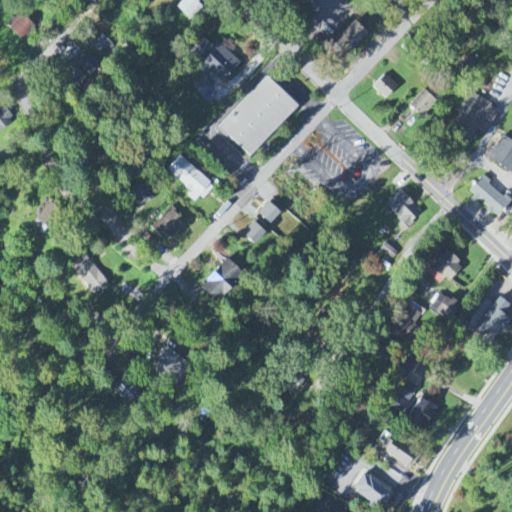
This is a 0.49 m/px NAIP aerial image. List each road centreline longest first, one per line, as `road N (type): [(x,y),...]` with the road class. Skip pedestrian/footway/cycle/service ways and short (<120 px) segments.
road 1 (residential): [(428,0),(60,397)]
road 2 (residential): [(511,261),(237,0)]
road 3 (residential): [(168,281),(93,205),(16,99),(25,62),(85,0)]
road 4 (residential): [(450,205),(406,246),(330,369)]
road 5 (trunk): [(511,379),(429,511)]
